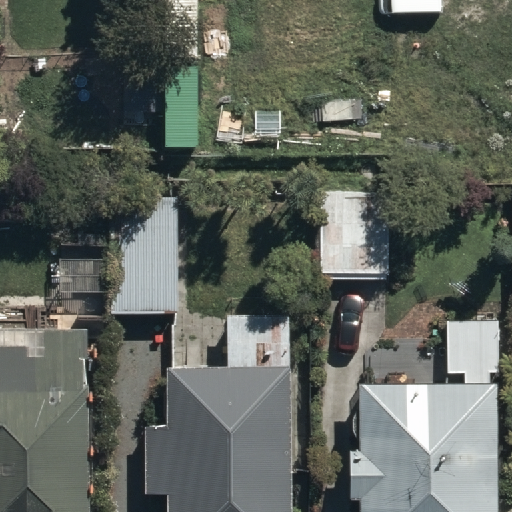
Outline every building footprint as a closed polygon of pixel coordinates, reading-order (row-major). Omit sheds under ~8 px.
[(113,182),(110,302),(174,304),(177,184),(113,182)] [(317,185),(317,264),(384,264),(384,185),(317,185)] [(164,480),(164,511),(287,511),(286,304),(220,304),(221,355),(165,356),(166,412),(141,412),(141,480),(164,480)] [(460,369),(356,371),(357,439),(344,439),(345,486),(354,485),(354,511),(511,511),(511,492),(494,493),(492,368),(488,368),(488,362),(499,362),(498,311),(442,312),(443,364),(460,363),(460,369)] [(82,373),(82,318),(0,320),(0,511),(86,511),(86,373),(82,373)]
